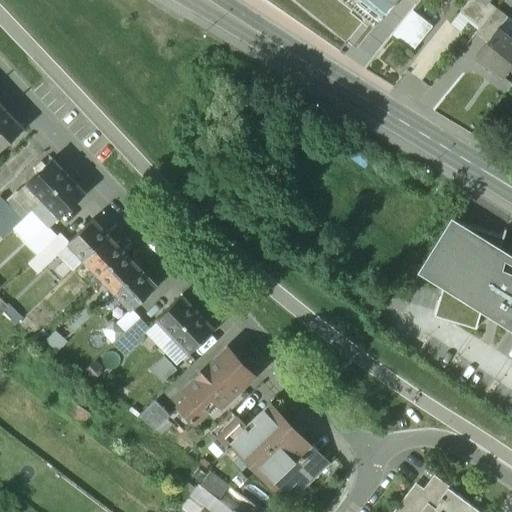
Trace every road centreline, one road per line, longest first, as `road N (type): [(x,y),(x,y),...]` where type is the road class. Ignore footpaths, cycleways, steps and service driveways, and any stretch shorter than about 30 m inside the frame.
road 1 (residential): [(379,454),(0,74)]
road 2 (secondary): [(511,187),(206,0)]
road 3 (residential): [(379,454),(415,438),(452,444),(511,479)]
